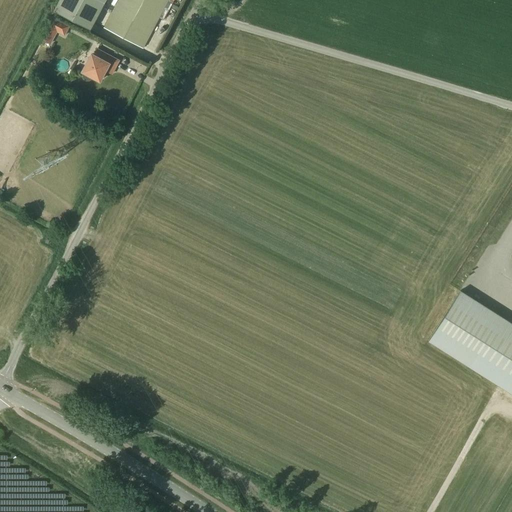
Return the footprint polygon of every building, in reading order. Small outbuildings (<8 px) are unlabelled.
[(59,0),(54,10),(91,29),(106,0),(59,0)] [(119,0),(105,28),(143,48),(153,30),(168,0),(119,0)] [(53,18),(41,39),(51,44),(57,32),(60,33),(59,32),(63,24),(69,27),(67,31),(70,27),(53,18)] [(83,71),(84,72),(83,74),(83,77),(85,79),(87,80),(89,80),(91,79),(92,77),(100,81),(109,65),(115,68),(119,60),(97,49),(94,55),(92,54),(83,71)] [(502,385),(511,391),(511,320),(461,287),(428,338),(497,382),(502,385)]
